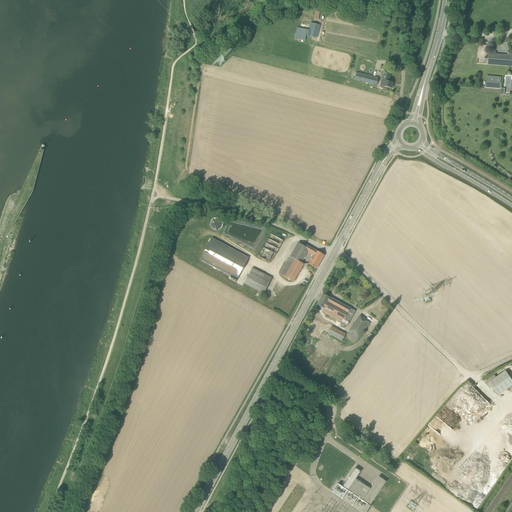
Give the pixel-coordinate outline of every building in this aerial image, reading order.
[(312,23),(309,36),(315,38),(318,24),(312,23)] [(306,36),(307,30),(300,28),(299,34),(298,39),(302,40),(303,36),(306,36)] [(488,65),(493,65),(511,66),(511,55),(488,54),(488,65)] [(382,78),(380,86),(392,89),(392,88),(393,88),(393,86),(392,85),(393,83),(388,82),(390,75),(385,73),(384,78),(382,78)] [(355,74),(354,80),(376,85),(378,79),(355,74)] [(276,254),(283,240),(271,234),(266,244),(271,247),(269,251),(276,254)] [(212,238),(200,260),(237,280),(249,258),(212,238)] [(293,282),(304,264),(301,263),(307,253),(313,256),(314,254),(318,256),(317,257),(321,260),(324,255),(316,251),(304,244),(303,246),(297,243),(280,274),(293,282)] [(313,256),(308,264),(316,269),(321,260),(317,257),(318,256),(314,254),(313,256)] [(272,279),(252,268),(244,284),(263,294),(272,279)] [(330,298),(322,294),(316,305),(323,309),(322,312),(347,325),(355,311),(330,298)] [(357,341),(370,323),(360,316),(347,334),(357,341)] [(342,341),(346,333),(331,326),(327,334),(342,341)] [(348,337),(342,347),(348,350),(354,340),(348,337)] [(498,396),(511,386),(511,379),(506,371),(496,378),(489,382),(492,387),(498,396)] [(489,382),(496,378),(494,375),(485,382),(490,389),(492,387),(489,382)] [(347,491),(357,498),(367,504),(361,511),(366,511),(371,506),(370,506),(386,482),(378,477),(370,489),(355,479),(347,491)]
